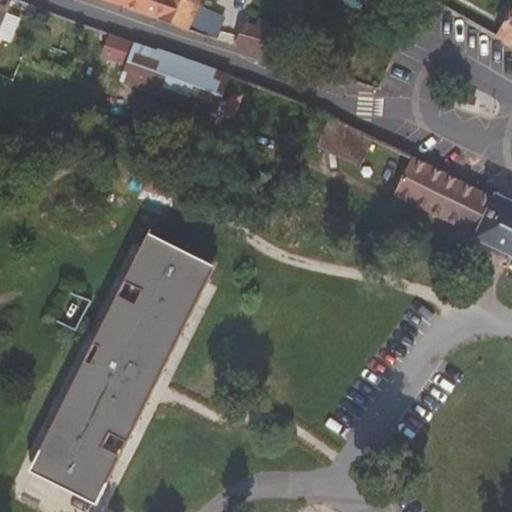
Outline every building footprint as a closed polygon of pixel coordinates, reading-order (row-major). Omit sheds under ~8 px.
[(121,0),(189,26),(202,0),(121,0)] [(511,0),(504,0),(486,34),(511,48),(511,0)] [(0,33),(13,6),(0,1),(0,33)] [(218,37),(227,15),(202,4),(193,27),(218,37)] [(244,20),(234,42),(267,54),(281,20),(261,11),(255,23),(244,20)] [(230,91),(106,43),(98,61),(119,70),(115,82),(217,123),(230,91)] [(357,67),(351,85),(368,92),(377,74),(357,67)] [(368,150),(324,130),(316,146),(359,166),(368,150)] [(296,137),(288,158),(300,164),(309,143),(296,137)] [(412,158),(394,193),(475,234),(493,194),(412,158)] [(475,234),(473,238),(511,258),(511,195),(496,189),(493,194),(475,234)] [(149,232),(28,471),(96,506),(215,266),(149,232)]
